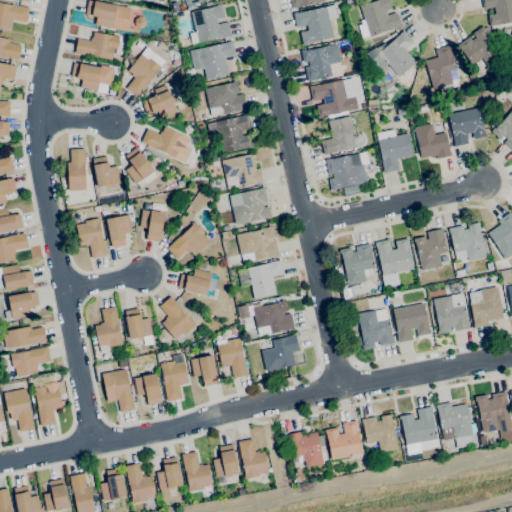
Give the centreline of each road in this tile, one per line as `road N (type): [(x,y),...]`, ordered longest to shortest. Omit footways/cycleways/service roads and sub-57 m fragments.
road 1 (residential): [(0,462),(511,352)]
road 2 (residential): [(58,0),(36,153),(91,444)]
road 3 (residential): [(257,0),(338,390)]
road 4 (residential): [(306,222),(484,184)]
